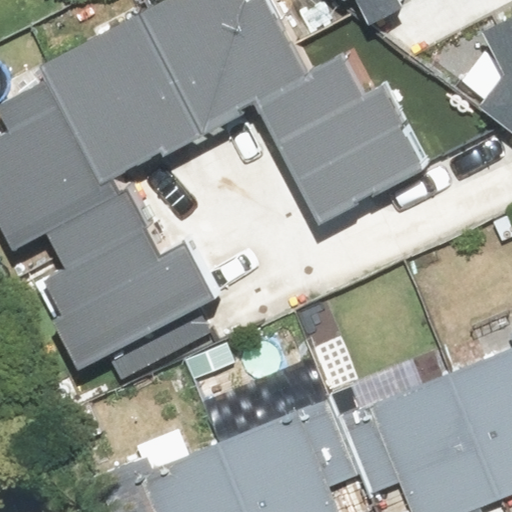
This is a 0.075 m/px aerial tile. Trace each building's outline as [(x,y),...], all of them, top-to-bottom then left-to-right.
[(238,0),(179,0),(141,20),(201,135),(256,106),(307,80),(265,0),(258,0),(242,8),(238,0)] [(511,7),(495,15),(511,43),(511,56),(489,84),(511,102),(511,7)] [(38,73),(46,88),(99,188),(122,177),(201,135),(141,20),(38,73)] [(307,80),(256,106),(320,228),(431,171),(388,89),(363,102),(342,62),(307,80)] [(16,141),(0,149),(0,229),(12,252),(50,233),(71,274),(151,233),(122,177),(99,188),(46,88),(0,112),(16,141)] [(328,259),(292,185),(207,226),(243,300),(328,259)] [(151,233),(71,274),(51,285),(68,317),(52,325),(76,371),(212,301),(182,245),(163,255),(151,233)] [(511,328),(511,351),(454,373),(501,494),(511,489),(511,322),(510,324),(511,328)] [(453,511),(501,494),(454,373),(395,396),(385,372),(333,392),(370,487),(398,476),(412,511),(453,511)] [(325,400),(221,440),(248,511),(344,511),(334,485),(354,477),(325,400)] [(145,468),(161,511),(248,511),(221,440),(145,468)]
